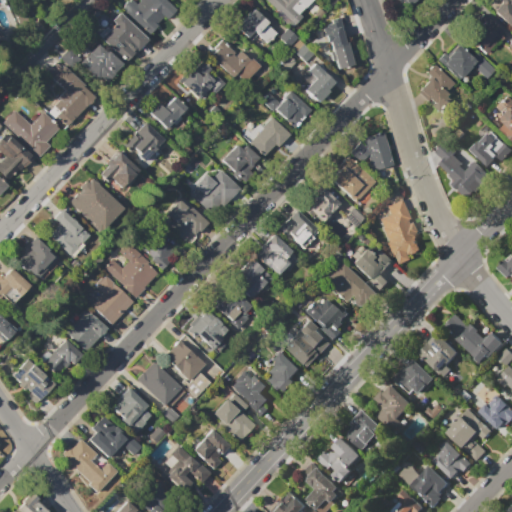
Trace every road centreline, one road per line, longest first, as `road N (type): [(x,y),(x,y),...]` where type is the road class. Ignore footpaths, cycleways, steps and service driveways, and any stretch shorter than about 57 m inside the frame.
road 1 (residential): [(453,0),(0,483)]
road 2 (residential): [(511,200),(216,511)]
road 3 (residential): [(367,0),(431,203),(460,256),(511,316)]
road 4 (residential): [(221,0),(0,235)]
road 5 (residential): [(92,0),(0,98)]
road 6 (residential): [(0,411),(73,511)]
